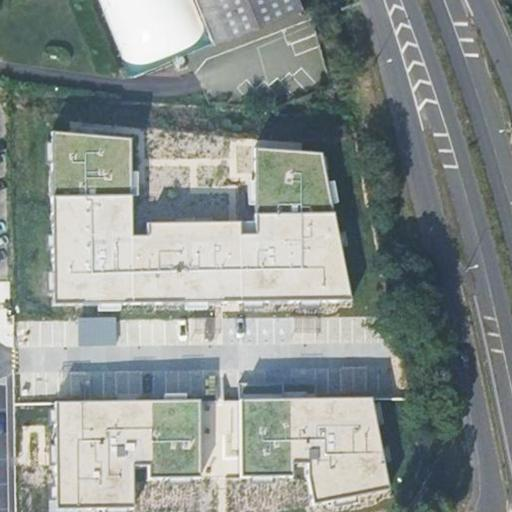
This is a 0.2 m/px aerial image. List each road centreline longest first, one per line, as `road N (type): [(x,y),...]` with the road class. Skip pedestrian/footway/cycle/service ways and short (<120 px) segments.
road 1 (secondary): [(376,0),(425,173),(496,511)]
road 2 (secondary): [(412,0),(492,252),(511,346)]
road 3 (secondary): [(511,237),(436,0)]
road 4 (residential): [(182,511),(180,376),(168,328)]
